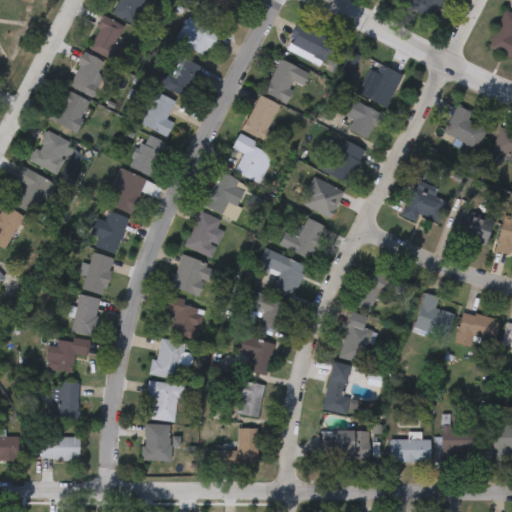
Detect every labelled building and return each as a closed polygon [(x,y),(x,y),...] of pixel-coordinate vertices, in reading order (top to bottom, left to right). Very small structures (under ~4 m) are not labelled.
[(144,0),(134,22),(111,11),(116,0),(144,0)] [(229,0),(223,12),(200,0),(229,0)] [(438,0),(430,17),(405,5),(407,0),(438,0)] [(503,8),(511,11),(511,30),(511,33),(511,56),(487,46),(503,8)] [(87,47),(101,14),(126,25),(112,58),(87,47)] [(218,29),(207,55),(175,40),(186,15),(218,29)] [(286,42),(296,22),(331,40),(321,60),(286,42)] [(89,94),(67,83),(83,50),(106,61),(89,94)] [(160,84),(176,53),(200,65),(184,96),(160,84)] [(301,68),(283,101),(261,89),(279,56),(301,68)] [(376,70),(380,62),(401,73),(385,105),(356,91),(369,66),(376,70)] [(173,120),(167,134),(140,123),(149,101),(142,98),(147,87),(175,99),(166,117),(173,120)] [(49,118),(62,88),(89,99),(76,130),(49,118)] [(280,105),(263,139),(241,128),(258,93),(280,105)] [(379,109),(367,137),(347,129),(352,117),(336,110),(342,94),(379,109)] [(455,103),(471,111),(467,118),(486,127),(476,148),(442,132),(455,103)] [(511,154),(491,149),(498,125),(511,128),(511,154)] [(71,142),(55,172),(28,159),(44,128),(71,142)] [(166,142),(149,175),(128,164),(145,132),(166,142)] [(237,134),(273,151),(258,182),(233,170),(242,152),(231,146),(237,134)] [(320,169),(325,157),(331,160),(342,138),(364,148),(348,182),(320,169)] [(14,178),(19,165),(50,178),(35,213),(14,205),(23,182),(14,178)] [(129,213),(109,203),(127,169),(146,179),(129,213)] [(231,217),(202,204),(218,170),(247,183),(231,217)] [(300,205),(312,176),(341,189),(329,217),(300,205)] [(441,225),(404,212),(415,182),(452,195),(441,225)] [(22,215),(1,247),(0,246),(0,209),(4,203),(22,215)] [(93,245),(107,209),(127,216),(114,252),(93,245)] [(216,227),(222,229),(211,256),(183,244),(198,209),(220,219),(216,227)] [(485,243),(452,234),(459,209),(492,218),(485,243)] [(323,224),(306,257),(279,243),(287,228),(296,233),(305,215),(323,224)] [(511,243),(509,253),(494,250),(502,216),(511,218),(511,243)] [(279,271),(258,263),(264,247),(301,262),(290,292),(273,285),(279,271)] [(80,286),(91,250),(113,257),(101,293),(80,286)] [(211,263),(201,295),(169,286),(179,254),(211,263)] [(395,298),(377,291),(369,311),(354,305),(368,266),(402,279),(395,298)] [(279,330),(256,323),(259,311),(241,305),(246,288),(288,302),(279,330)] [(453,312),(446,339),(412,331),(423,291),(438,295),(435,307),(453,312)] [(70,330),(77,293),(99,297),(92,334),(70,330)] [(168,330),(173,312),(162,309),(166,295),(202,305),(194,337),(168,330)] [(493,341),(472,335),(469,346),(453,342),(462,309),(499,319),(493,341)] [(338,357),(349,310),(366,314),(363,326),(374,329),(365,363),(338,357)] [(511,321),(511,346),(500,343),(506,320),(511,321)] [(273,343),(264,374),(246,368),(250,355),(232,349),(237,332),(273,343)] [(44,367),(48,335),(88,340),(86,353),(73,352),(71,371),(44,367)] [(177,377),(148,373),(151,357),(155,358),(158,337),(183,340),(177,377)] [(321,407),(331,360),(349,364),(343,394),(348,395),(345,412),(321,407)] [(145,394),(147,378),(180,383),(175,420),(149,417),(152,395),(145,394)] [(263,382),(258,416),(234,412),(238,379),(263,382)] [(77,419),(55,419),(55,380),(77,380),(77,419)] [(169,459),(142,459),(142,423),(169,423),(169,459)] [(493,452),(492,424),(511,423),(511,449),(508,449),(508,452),(493,452)] [(238,427),(258,427),(258,462),(238,462),(238,427)] [(319,456),(320,429),(368,430),(368,457),(319,456)] [(439,432),(471,432),(471,458),(439,458),(439,432)] [(17,457),(0,457),(0,434),(17,434),(17,457)] [(77,458),(39,457),(40,434),(78,435),(77,458)] [(389,460),(389,438),(429,438),(429,460),(389,460)]
